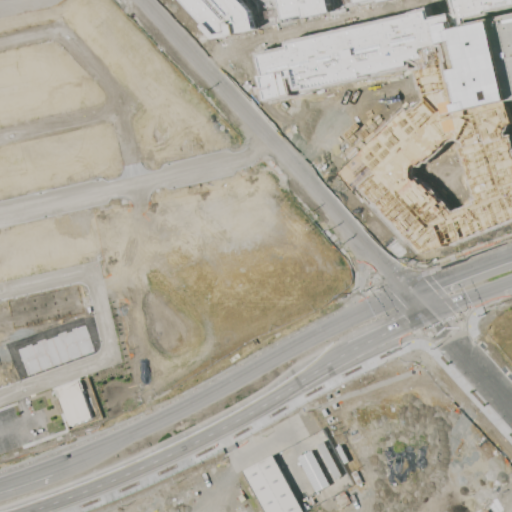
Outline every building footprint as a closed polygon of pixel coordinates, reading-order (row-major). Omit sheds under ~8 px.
[(183,0),(206,25),(205,26),(216,38),(237,33),(237,32),(255,28),(251,9),(242,0),(280,0),(285,18),(305,13),(306,17),(333,11),(330,0),(356,0),(357,3),(369,0),(374,0),(375,1),(381,0),(382,1),(386,0),(183,0)] [(511,99),(457,112),(453,98),(459,96),(455,81),(453,81),(449,61),(451,60),(446,42),(441,44),(437,26),(451,22),(453,28),(503,16),(503,18),(511,15),(511,99)] [(418,254),(444,245),(436,225),(429,228),(375,170),(439,111),(429,100),(411,116),(408,112),(341,174),(405,244),(408,242),(418,254)] [(315,444),(322,441),(341,475),(334,479),(315,444)] [(297,458),(310,451),(328,485),(315,492),(297,458)] [(264,511),(242,470),(271,455),(301,511),(264,511)]
